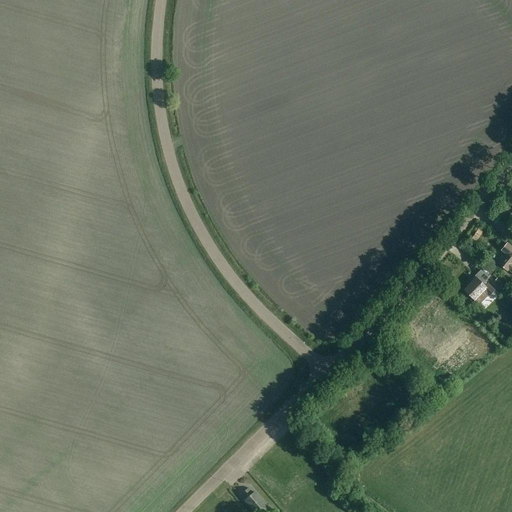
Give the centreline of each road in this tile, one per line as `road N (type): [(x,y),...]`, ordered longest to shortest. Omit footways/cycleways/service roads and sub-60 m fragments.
road 1 (tertiary): [(326,372),(227,273),(187,204),(155,72),(163,0)]
road 2 (tertiary): [(326,372),(511,161)]
road 3 (tertiary): [(185,511),(326,372)]
